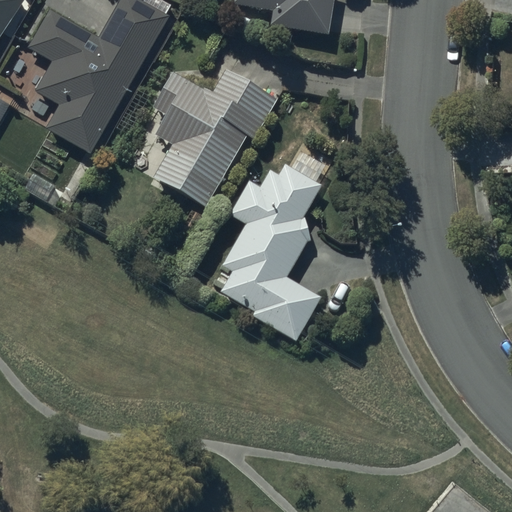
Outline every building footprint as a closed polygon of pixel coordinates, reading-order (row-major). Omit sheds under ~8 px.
[(0,0),(0,37),(21,6),(11,0),(0,0)] [(124,0),(98,45),(49,17),(26,56),(50,69),(33,99),(43,106),(36,118),(47,124),(54,111),(59,114),(44,139),(88,164),(169,25),(125,0),(124,0)] [(234,0),(232,13),(272,19),(269,35),(327,44),(334,0),(234,0)] [(211,101),(172,79),(150,116),(165,125),(154,143),(172,154),(152,186),(203,216),(246,143),(251,146),(275,107),(258,97),(259,94),(235,80),(233,83),(225,78),(211,101)] [(259,198),(249,192),(231,222),(246,231),(222,273),(231,279),(219,300),(253,320),(251,323),(295,349),(321,306),(285,285),(306,250),(310,249),(304,226),(301,226),(320,195),(285,174),(278,185),(270,180),(259,198)]
